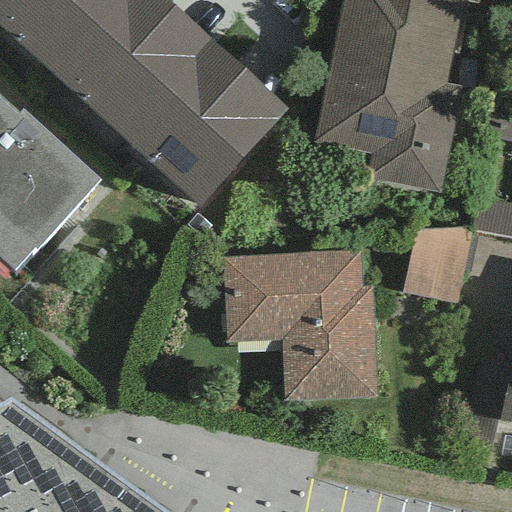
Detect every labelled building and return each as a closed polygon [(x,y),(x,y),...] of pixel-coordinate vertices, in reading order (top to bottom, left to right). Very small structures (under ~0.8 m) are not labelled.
[(0,0),(0,43),(50,88),(128,0),(0,0)] [(209,52),(150,0),(128,0),(50,88),(121,151),(209,52)] [(483,0),(344,0),(315,148),(373,160),(368,185),(441,199),(462,100),(447,97),(464,11),(480,14),(483,0)] [(288,123),(209,52),(121,151),(200,222),(288,123)] [(0,273),(13,285),(34,262),(36,264),(99,194),(22,124),(18,130),(0,113),(0,273)] [(408,308),(465,314),(472,239),(415,234),(408,308)] [(360,258),(223,264),(226,346),(281,344),(283,406),(377,401),(373,294),(362,295),(360,258)] [(145,511),(14,414),(0,421),(0,511),(145,511)]
